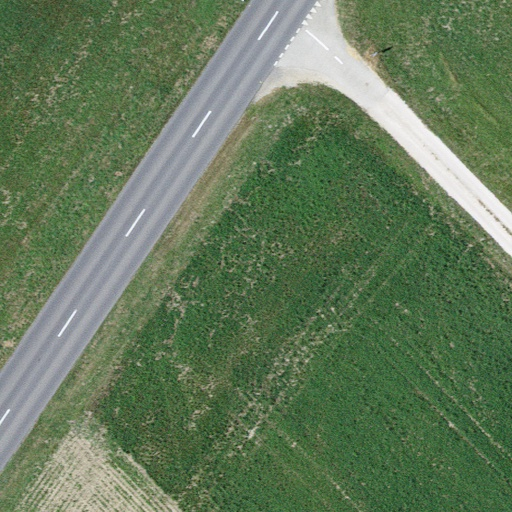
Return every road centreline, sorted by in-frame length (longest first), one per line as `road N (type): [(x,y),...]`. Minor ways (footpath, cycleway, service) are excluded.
road 1 (tertiary): [(285,0),(0,424)]
road 2 (track): [(282,5),(511,237)]
